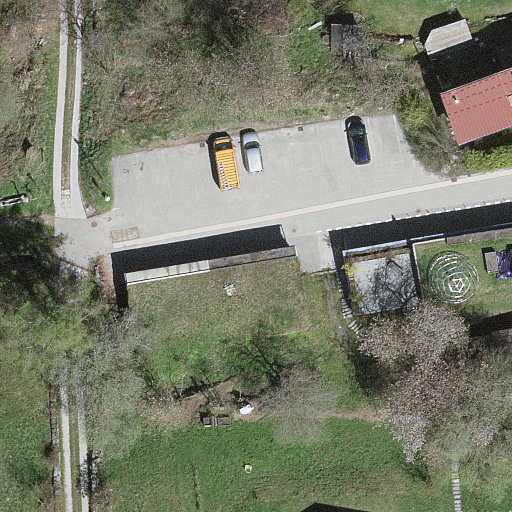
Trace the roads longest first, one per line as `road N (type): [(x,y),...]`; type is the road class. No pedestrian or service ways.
road 1 (residential): [(143,238),(511,188)]
road 2 (track): [(55,0),(74,238)]
